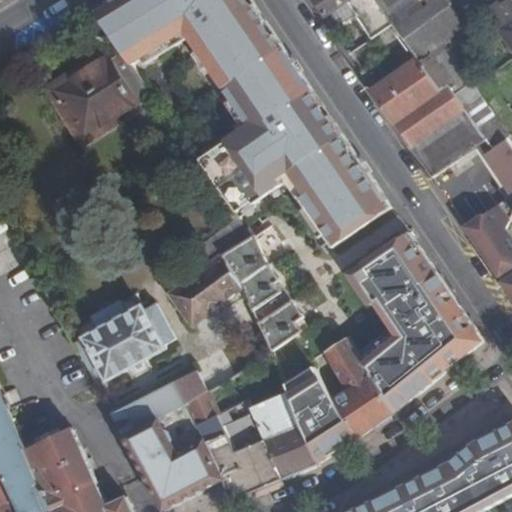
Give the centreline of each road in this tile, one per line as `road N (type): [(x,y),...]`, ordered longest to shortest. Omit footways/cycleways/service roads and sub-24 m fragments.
road 1 (residential): [(284,0),(511,350)]
road 2 (tertiary): [(249,511),(409,441),(511,361)]
